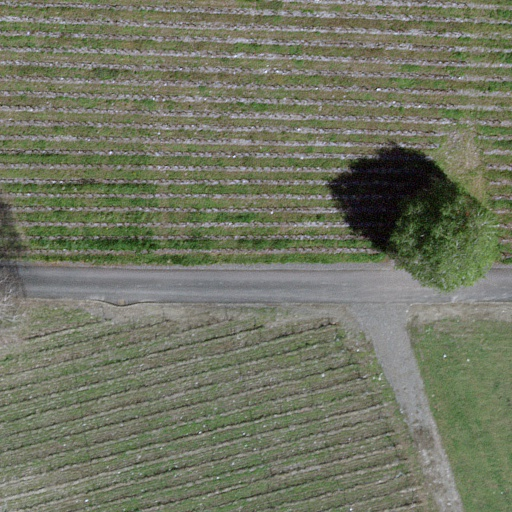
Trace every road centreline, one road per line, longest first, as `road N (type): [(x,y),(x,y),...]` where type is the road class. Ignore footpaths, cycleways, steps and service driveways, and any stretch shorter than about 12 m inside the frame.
road 1 (residential): [(511,288),(0,286)]
road 2 (track): [(375,288),(447,511)]
